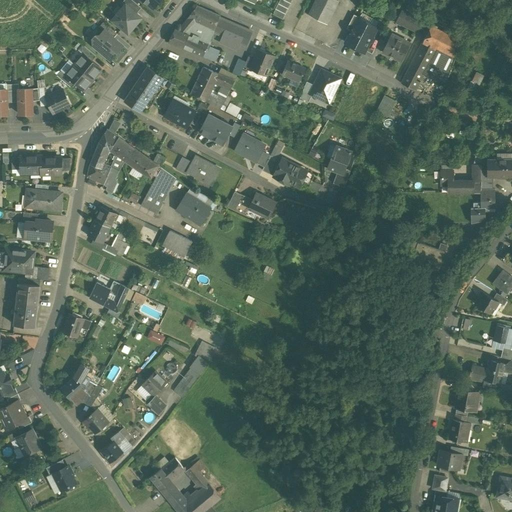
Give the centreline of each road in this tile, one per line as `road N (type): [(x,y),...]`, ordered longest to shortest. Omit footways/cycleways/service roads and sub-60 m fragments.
road 1 (residential): [(130,511),(38,381),(86,152),(79,130)]
road 2 (residential): [(511,222),(455,290),(416,511)]
road 3 (residential): [(214,0),(449,109)]
road 4 (residential): [(109,98),(281,191),(340,212)]
road 5 (unclassified): [(511,200),(488,222),(470,226),(373,221)]
road 6 (residential): [(189,0),(109,98)]
